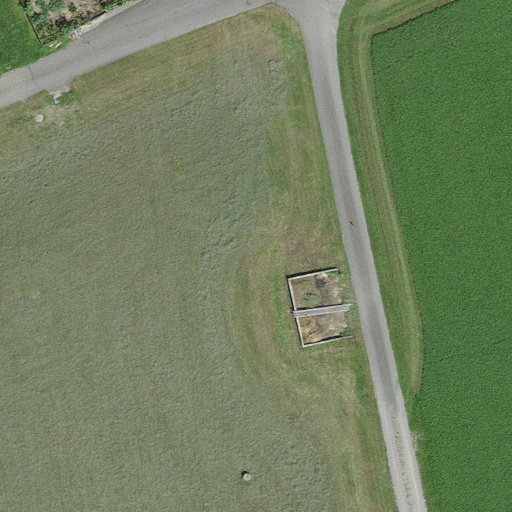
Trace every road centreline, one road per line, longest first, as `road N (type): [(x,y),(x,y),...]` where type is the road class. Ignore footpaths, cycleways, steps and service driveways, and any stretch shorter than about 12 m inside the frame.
road 1 (track): [(315,0),(413,511)]
road 2 (unclassified): [(0,92),(219,0)]
